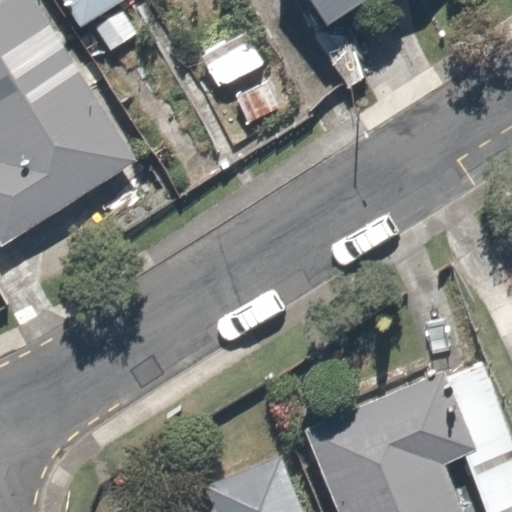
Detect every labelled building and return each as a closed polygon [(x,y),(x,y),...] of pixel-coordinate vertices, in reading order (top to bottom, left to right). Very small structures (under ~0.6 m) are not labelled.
[(0,0),(0,252),(138,171),(97,101),(110,93),(91,60),(77,68),(37,0),(0,0)] [(54,0),(84,51),(171,0),(54,0)] [(311,0),(338,35),(380,2),(387,12),(402,0),(311,0)] [(269,67),(245,35),(192,74),(216,107),(269,67)] [(511,511),(511,438),(480,354),(300,424),(334,511),(511,511)] [(305,511),(280,449),(203,480),(216,511),(305,511)]
